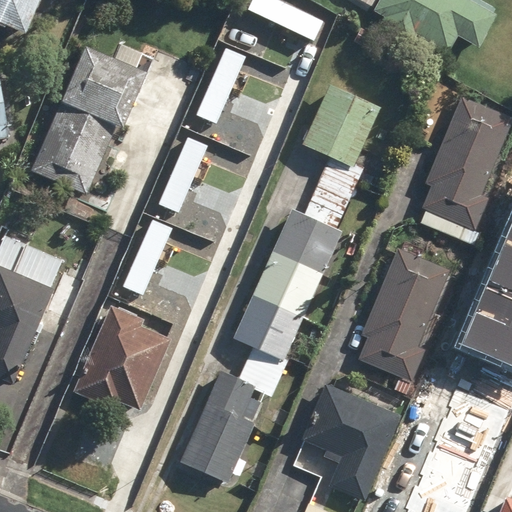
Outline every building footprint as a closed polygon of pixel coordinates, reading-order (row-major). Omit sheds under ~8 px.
[(0,0),(0,22),(36,38),(50,0),(0,0)] [(362,0),(374,7),(377,0),(384,0),(379,11),(389,17),(382,29),(413,46),(420,34),(453,52),(462,37),(484,49),(503,16),(498,13),(501,8),(486,0),(362,0)] [(120,57),(91,45),(36,171),(92,195),(122,124),(131,128),(155,72),(144,67),(150,53),(126,43),(120,57)] [(6,76),(0,77),(0,139),(15,137),(12,100),(6,76)] [(386,108),(335,84),(307,145),(359,169),(386,108)] [(435,187),(426,208),(480,231),(493,198),(486,195),(511,132),(511,115),(466,97),(429,185),(435,187)] [(297,209),(238,338),(288,361),(347,232),(297,209)] [(511,212),(456,349),(511,372),(511,212)] [(67,260),(7,234),(0,250),(0,375),(19,384),(60,289),(55,287),(67,260)] [(454,270),(402,248),(365,336),(372,339),(363,360),(417,383),(431,350),(422,347),(454,270)] [(222,289),(194,278),(178,319),(206,330),(222,289)] [(150,319),(117,305),(78,392),(122,411),(126,403),(146,412),(178,338),(148,325),(150,319)] [(479,383),(448,368),(426,414),(457,429),(479,383)] [(270,390),(225,370),(184,463),(233,484),(260,423),(257,421),(270,390)] [(406,415),(330,383),(306,440),(331,450),(328,456),(343,463),(333,486),(369,502),(406,415)] [(478,511),(483,500),(451,487),(460,466),(408,445),(381,511),(478,511)] [(511,511),(511,496),(510,496),(503,511),(511,511)]
